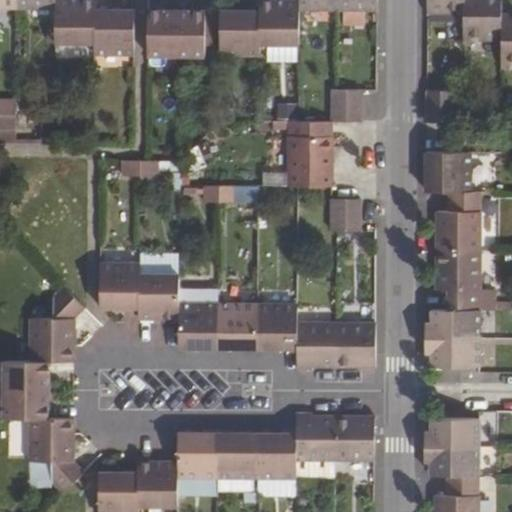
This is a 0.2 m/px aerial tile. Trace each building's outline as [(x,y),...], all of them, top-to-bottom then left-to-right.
[(95,0),(55,0),(56,8),(56,42),(95,43),(96,9),(95,0)] [(301,1),(276,0),(260,0),(261,10),(261,43),(270,43),(270,57),(300,58),(301,9),(301,1)] [(300,0),(301,1),(301,9),(338,9),(338,0),(300,0)] [(378,0),(338,0),(338,9),(378,10),(378,0)] [(428,0),(428,10),(455,10),(456,18),(465,18),(465,44),(473,43),(473,36),(503,36),(502,76),(511,76),(511,69),(511,68),(511,18),(502,18),(502,0),(428,0)] [(135,9),(96,9),(95,43),(95,53),(135,53),(135,9)] [(162,10),(149,9),(149,54),(177,54),(177,15),(162,15),(162,10)] [(206,10),(191,10),(191,15),(177,15),(177,54),(205,54),(206,10)] [(261,10),(220,10),(220,53),(261,54),(261,43),(261,10)] [(337,89),(333,89),(332,121),(347,121),(347,89),(337,89)] [(362,89),(347,89),(347,121),(362,122),(362,89)] [(457,91),(428,90),(427,122),(456,122),(457,91)] [(16,100),(0,99),(0,113),(16,114),(16,100)] [(16,114),(0,113),(0,128),(16,129),(16,114)] [(300,121),(290,120),(289,186),(299,186),(332,186),(332,121),(300,121)] [(471,152),(427,151),(427,192),(450,192),(470,192),(471,152)] [(141,160),(124,160),(124,176),(141,176),(141,160)] [(147,160),(141,160),(141,176),(160,176),(160,160),(147,160)] [(238,185),(202,184),(202,202),(238,202),(238,185)] [(470,192),(450,192),(450,212),(438,211),(437,250),(481,251),(481,192),(470,192)] [(347,198),(332,198),(331,230),(337,230),(348,230),(347,198)] [(362,198),(347,198),(348,230),(362,230),(362,198)] [(481,251),(437,250),(437,289),(449,290),(449,310),(480,310),(481,251)] [(140,265),(101,264),(100,307),(125,308),(140,307),(140,274),(140,265)] [(179,274),(140,274),(140,307),(140,316),(179,317),(179,304),(179,274)] [(86,307),(64,285),(54,295),(54,317),(32,317),(32,361),(50,361),(75,361),(74,345),(75,317),(86,307)] [(350,303),(350,317),(379,316),(379,302),(350,303)] [(219,304),(179,304),(179,317),(179,346),(219,347),(219,304)] [(259,305),(219,304),(219,347),(258,347),(259,305)] [(298,305),(259,305),(258,347),(297,348),(297,322),(298,305)] [(449,310),(433,309),(432,323),(426,323),(425,338),(480,339),(495,339),(495,323),(480,323),(480,310),(449,310)] [(336,322),(297,322),(297,348),(297,365),(310,366),(336,366),(336,322)] [(376,323),(336,322),(336,366),(376,366),(376,323)] [(480,339),(425,338),(425,352),(432,352),(432,366),(480,367),(480,339)] [(32,361),(5,361),(4,388),(45,389),(45,376),(49,376),(50,361),(32,361)] [(45,389),(4,388),(4,417),(31,417),(49,417),(49,402),(45,402),(45,389)] [(310,415),(297,414),(297,433),(297,459),(336,458),(337,415),(310,415)] [(375,416),(337,415),(336,458),(375,460),(375,416)] [(49,417),(31,417),(30,460),(52,461),(53,481),(63,491),(84,470),(74,460),(74,433),(74,418),(49,417)] [(479,418),(432,417),(431,432),(425,432),(424,446),(479,446),(479,418)] [(219,432),(180,432),(179,463),(179,475),(219,475),(219,432)] [(258,432),(219,432),(219,475),(257,475),(258,432)] [(297,433),(258,432),(257,475),(297,476),(297,459),(297,433)] [(479,446),(424,446),(425,461),(431,461),(431,475),(448,475),(479,475),(479,446)] [(179,463),(140,462),(140,471),(140,505),(179,505),(179,475),(179,463)] [(124,471),(100,471),(99,511),(139,511),(140,505),(140,471),(124,471)] [(479,511),(479,475),(448,475),(448,495),(437,496),(436,511),(479,511)]
